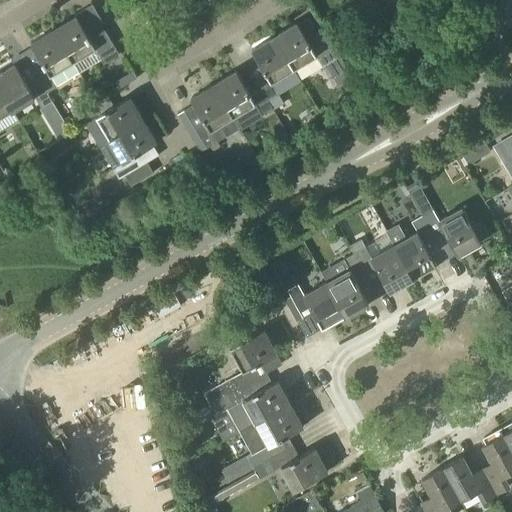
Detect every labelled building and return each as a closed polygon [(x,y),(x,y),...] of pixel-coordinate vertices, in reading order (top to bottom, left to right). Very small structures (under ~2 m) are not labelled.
[(92,6),(52,31),(79,77),(101,64),(104,68),(120,58),(100,25),(103,24),(92,6)] [(389,19),(381,7),(368,15),(376,28),(389,19)] [(275,37),(294,70),(316,57),(322,67),(334,60),(338,68),(346,64),(340,56),(327,34),(320,38),(317,33),(307,40),(297,24),(275,37)] [(58,89),(79,77),(52,31),(29,45),(32,50),(23,55),(34,74),(35,74),(47,94),(57,88),(58,89)] [(272,84),(294,70),(275,37),(252,51),(261,66),(250,72),(255,81),(257,81),(267,100),(268,100),(278,94),(272,84)] [(34,74),(23,55),(12,61),(15,66),(0,74),(0,96),(14,119),(37,105),(58,142),(71,134),(47,94),(35,74),(34,74)] [(133,71),(115,82),(119,89),(137,78),(133,71)] [(255,81),(245,87),(236,71),(213,85),(233,118),(255,105),(262,115),(273,108),(268,100),(267,100),(257,81),(255,81)] [(200,113),(189,120),(207,148),(226,136),(220,126),(233,118),(213,85),(191,98),(200,113)] [(284,103),(278,94),(268,100),(273,108),(273,109),(284,103)] [(0,127),(14,119),(0,96),(0,127)] [(108,96),(80,113),(86,123),(92,120),(105,142),(143,120),(130,97),(114,107),(108,96)] [(105,142),(99,146),(105,156),(119,179),(118,179),(125,190),(133,185),(134,184),(153,173),(147,162),(158,155),(153,145),(157,143),(143,120),(105,142)] [(278,146),(290,140),(289,138),(285,131),(273,137),(277,144),(278,146)] [(511,154),(502,160),(508,169),(511,178),(511,154)] [(231,173),(230,171),(223,158),(210,166),(217,178),(219,180),(231,173)] [(422,217),(438,244),(449,239),(457,255),(482,241),(463,208),(440,221),(434,210),(422,217)] [(437,245),(438,244),(422,217),(411,222),(418,233),(407,239),(401,229),(394,227),(385,231),(394,246),(413,279),(436,266),(423,243),(433,238),(437,245)] [(390,292),(413,279),(394,246),(372,258),(366,247),(355,253),(371,281),(381,276),(390,292)] [(360,287),(371,281),(355,253),(344,259),(350,270),(328,283),(346,316),(369,303),(360,287)] [(322,329),(346,316),(328,283),(304,296),(298,284),(286,290),(303,321),(314,315),(322,329)] [(511,287),(511,285),(501,291),(509,306),(511,304),(511,305),(511,287)] [(227,395),(266,373),(282,364),(277,355),(278,354),(264,330),(231,348),(243,371),(221,384),(226,394),(227,395)] [(239,433),(291,404),(278,381),(273,384),(266,373),(227,395),(226,394),(209,404),(215,415),(227,409),(239,433)] [(188,405),(184,395),(177,398),(181,409),(188,405)] [(254,469),(294,447),(288,436),(303,427),(291,404),(239,433),(251,455),(247,457),(254,469)] [(511,421),(500,428),(511,450),(511,421)] [(511,450),(500,428),(482,438),(486,444),(483,445),(493,462),(482,468),(496,494),(510,486),(508,483),(511,481),(511,450)] [(294,447),(254,469),(259,479),(282,466),(295,490),(329,472),(316,448),(299,457),(294,447)] [(496,494),(482,468),(472,474),(462,457),(443,468),(462,502),(478,493),(482,501),(496,494)] [(444,511),(445,511),(462,502),(443,468),(423,479),(432,496),(421,502),(426,511),(444,511)] [(344,511),(343,511),(383,511),(369,485),(356,492),(361,502),(344,511)] [(287,507),(289,511),(305,511),(319,505),(313,493),(287,507)]
